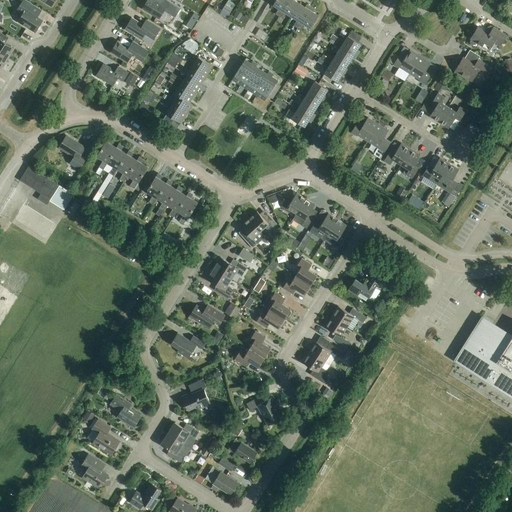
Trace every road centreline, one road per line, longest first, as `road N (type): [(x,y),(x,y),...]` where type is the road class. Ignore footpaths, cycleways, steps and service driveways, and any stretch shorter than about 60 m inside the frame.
road 1 (residential): [(242,511),(299,427),(302,415),(282,365),(373,216)]
road 2 (residential): [(137,452),(161,406),(147,334),(234,195)]
road 3 (unclassified): [(373,216),(452,270),(511,267)]
road 4 (unclassified): [(511,255),(458,260),(391,218),(373,216)]
road 5 (residential): [(72,119),(70,86),(122,0)]
road 6 (residential): [(0,108),(76,0)]
road 7 (residential): [(464,139),(448,147),(354,90)]
